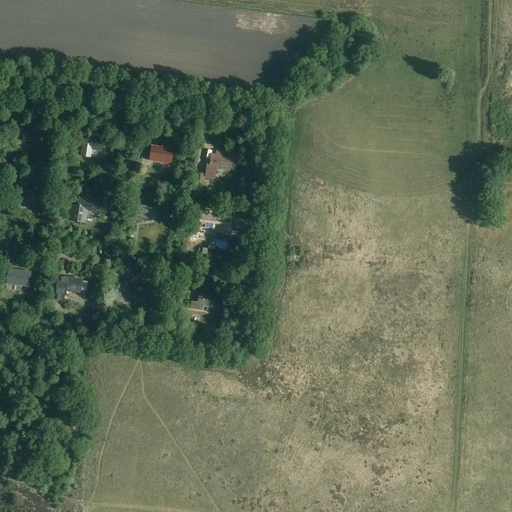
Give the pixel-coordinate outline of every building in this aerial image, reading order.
[(40,144),(43,125),(35,124),(34,130),(25,128),(23,142),(40,144)] [(102,151),(104,140),(84,137),(82,156),(91,157),(92,150),(102,151)] [(148,162),(153,163),(172,166),(174,150),(172,149),(172,148),(151,145),(148,162)] [(211,153),(210,162),(207,162),(205,174),(205,178),(215,179),(216,170),(230,172),(232,163),(237,164),(239,153),(217,150),(216,154),(211,153)] [(105,172),(112,173),(114,164),(106,163),(105,172)] [(207,190),(208,182),(203,182),(204,174),(195,173),(192,188),(207,190)] [(36,205),(38,188),(33,188),(32,190),(21,189),(19,203),(36,205)] [(97,198),(80,196),(78,206),(71,205),(69,219),(85,221),(86,209),(96,210),(97,198)] [(155,220),(157,208),(139,205),(138,210),(133,210),(131,221),(142,222),(142,218),(155,220)] [(211,230),(223,232),(225,219),(199,215),(198,223),(204,224),(203,231),(211,232),(211,230)] [(5,270),(4,276),(7,277),(6,284),(23,286),(26,271),(9,269),(8,271),(5,270)] [(81,294),(83,279),(61,276),(57,281),(54,300),(64,301),(65,291),(81,294)] [(97,298),(100,280),(93,278),(90,297),(97,298)] [(226,304),(228,293),(220,291),(220,295),(221,295),(220,303),(226,304)] [(215,308),(217,295),(199,292),(198,302),(191,301),(190,309),(202,311),(203,307),(215,308)]
